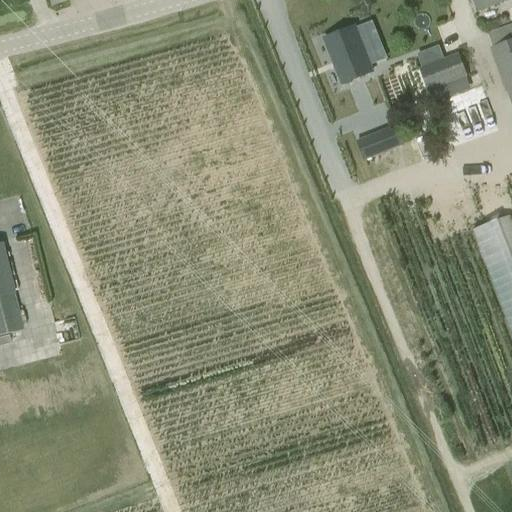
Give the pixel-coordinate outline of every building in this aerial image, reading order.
[(474,0),(479,12),(511,0),(474,0)] [(324,40),(342,86),(374,74),(355,27),(324,40)] [(496,49),(491,51),(511,106),(511,42),(497,48),(496,49)] [(439,47),(418,55),(423,68),(420,70),(433,103),(451,96),(447,86),(467,78),(458,55),(444,60),(439,47)] [(407,111),(423,106),(412,69),(395,74),(407,111)] [(364,162),(389,152),(381,133),(356,143),(364,162)] [(511,214),(480,223),(511,337),(511,214)] [(0,336),(23,330),(14,294),(15,294),(2,243),(0,243),(0,336)]
